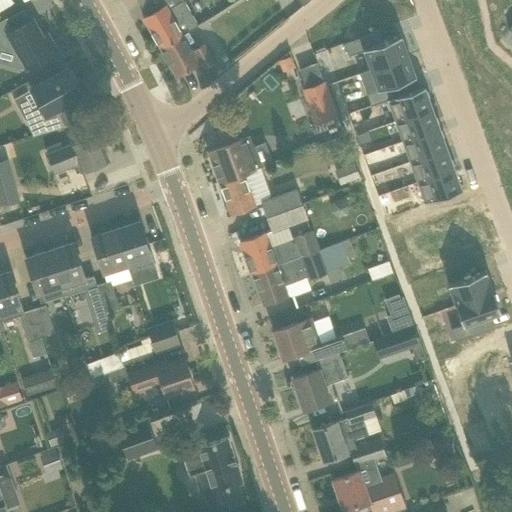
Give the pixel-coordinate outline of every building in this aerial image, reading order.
[(0,0),(0,8),(12,2),(10,0),(0,0)] [(143,18),(159,47),(183,34),(191,29),(197,26),(182,0),(160,0),(164,6),(143,18)] [(7,17),(0,20),(0,49),(13,53),(16,51),(25,66),(26,68),(56,51),(47,34),(43,37),(35,23),(36,23),(35,22),(32,18),(30,20),(23,24),(12,30),(6,18),(8,17),(7,17)] [(370,33),(343,43),(348,55),(363,50),(370,68),(370,69),(408,55),(400,35),(374,44),(370,33)] [(183,34),(159,47),(161,50),(157,53),(164,64),(168,62),(176,76),(199,63),(203,69),(204,69),(215,62),(204,43),(200,45),(192,50),(183,34)] [(0,49),(0,62),(23,68),(25,66),(16,51),(13,53),(0,49)] [(370,68),(358,72),(370,105),(388,99),(393,97),(389,86),(415,76),(408,55),(370,69),(370,68)] [(289,57),(279,60),(282,70),(293,66),(289,57)] [(69,73),(66,68),(30,89),(40,106),(22,115),(33,135),(67,124),(59,109),(82,96),(74,82),(77,80),(72,71),(69,73)] [(336,114),(324,81),(303,89),(315,122),(336,114)] [(393,97),(388,99),(396,120),(431,108),(423,86),(393,97)] [(40,106),(30,89),(12,98),(22,115),(40,106)] [(431,108),(396,120),(403,140),(438,128),(431,108)] [(358,110),(349,113),(353,125),(362,121),(358,110)] [(219,182),(243,173),(260,167),(253,146),(249,147),(245,136),(238,139),(233,124),(213,132),(218,146),(207,150),(219,182)] [(438,128),(403,140),(411,161),(445,148),(438,128)] [(367,130),(355,135),(359,145),(371,140),(367,130)] [(98,133),(80,140),(47,153),(55,172),(77,163),(81,173),(109,161),(98,133)] [(445,148),(411,161),(418,181),(453,168),(445,148)] [(7,159),(0,160),(0,204),(19,199),(7,159)] [(354,162),(340,167),(346,182),(360,177),(354,162)] [(453,168),(418,181),(426,202),(460,190),(453,168)] [(243,173),(219,182),(230,214),(255,205),(243,173)] [(301,206),(295,189),(261,201),(267,218),(301,206)] [(391,191),(377,196),(382,208),(395,203),(391,191)] [(306,219),(301,206),(267,218),(272,231),(306,219)] [(139,221),(115,229),(127,263),(126,264),(132,282),(142,279),(139,270),(155,265),(149,246),(147,246),(139,221)] [(127,263),(115,229),(92,236),(104,274),(117,270),(116,267),(127,263)] [(240,241),(252,272),(319,248),(312,229),(269,244),(264,232),(240,241)] [(348,239),(341,241),(347,258),(354,255),(348,239)] [(69,242),(49,249),(60,283),(63,294),(64,295),(83,289),(96,285),(96,284),(93,274),(84,277),(78,260),(72,241),(69,242)] [(319,248),(252,272),(263,304),(282,297),(287,295),(283,284),(308,275),(309,278),(325,272),(325,273),(350,264),(347,258),(341,241),(319,249),(319,248)] [(60,283),(49,248),(25,256),(31,275),(37,294),(40,301),(63,294),(60,283)] [(388,260),(367,268),(371,279),(392,271),(388,260)] [(9,270),(0,273),(0,321),(19,316),(29,350),(44,345),(41,337),(42,337),(33,309),(22,312),(21,308),(9,270)] [(450,270),(420,281),(424,292),(443,286),(450,307),(455,305),(488,293),(481,272),(477,274),(454,282),(450,270)] [(109,279),(96,284),(96,285),(105,312),(118,308),(109,279)] [(96,285),(83,289),(96,332),(110,328),(110,327),(105,312),(96,285)] [(462,324),(451,328),(455,341),(470,335),(466,324),(485,317),(500,312),(493,291),(488,293),(455,305),(462,324)] [(386,317),(391,330),(410,323),(399,294),(385,299),(391,315),(386,317)] [(42,337),(54,333),(45,305),(33,309),(42,337)] [(301,365),(315,360),(339,352),(345,350),(369,342),(364,327),(353,331),(340,335),(317,343),(309,318),(293,323),(274,330),(283,358),(297,353),(301,365)] [(171,319),(146,327),(151,341),(154,350),(155,353),(180,345),(171,319)] [(425,357),(415,326),(390,335),(395,352),(412,347),(416,360),(425,357)] [(342,361),(339,352),(315,360),(318,369),(293,378),(303,408),(331,398),(327,385),(348,378),(342,361)] [(129,378),(134,392),(160,383),(164,395),(175,391),(194,385),(185,358),(169,363),(167,359),(155,363),(151,353),(123,362),(124,365),(108,371),(113,384),(129,378)] [(100,359),(86,363),(91,377),(104,372),(100,359)] [(39,391),(55,386),(50,369),(34,373),(39,391)] [(415,394),(414,396),(425,398),(427,388),(416,386),(415,394)] [(0,408),(8,406),(1,387),(0,387),(0,408)] [(369,433),(365,419),(374,415),(370,402),(344,411),(347,417),(313,429),(324,460),(347,452),(347,451),(351,450),(356,464),(372,459),(382,456),(377,441),(355,448),(352,440),(369,433)] [(148,421),(118,432),(127,458),(157,447),(148,421)] [(52,447),(66,442),(61,428),(47,433),(52,447)] [(197,435),(178,442),(189,475),(207,470),(213,489),(205,492),(211,511),(212,511),(242,503),(236,484),(242,482),(228,437),(200,446),(197,435)] [(448,437),(427,444),(432,459),(437,457),(439,463),(455,458),(448,437)] [(55,451),(43,456),(49,474),(62,469),(55,451)] [(358,470),(352,472),(333,478),(343,509),(375,498),(379,511),(388,511),(404,507),(417,502),(414,495),(402,500),(393,474),(379,479),(372,459),(356,464),(358,470)] [(0,479),(10,476),(6,463),(0,465),(0,511),(6,511),(0,494),(0,479)]
